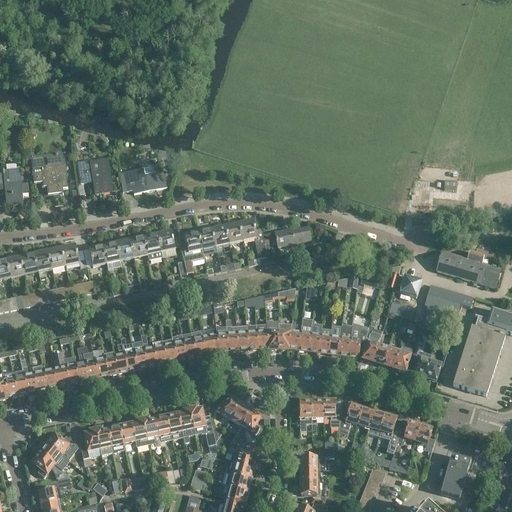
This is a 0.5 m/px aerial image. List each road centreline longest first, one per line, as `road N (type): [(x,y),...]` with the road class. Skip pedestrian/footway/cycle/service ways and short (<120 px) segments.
road 1 (residential): [(0,236),(241,203),(412,243)]
road 2 (tertiary): [(5,425),(159,389),(274,376)]
road 3 (tertiary): [(274,376),(336,377),(453,412)]
road 4 (residential): [(273,511),(274,376)]
